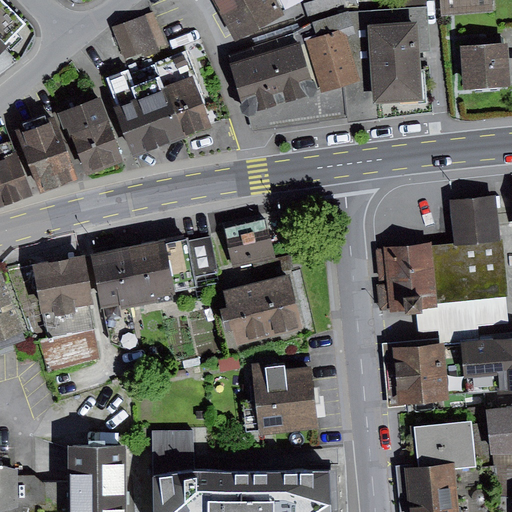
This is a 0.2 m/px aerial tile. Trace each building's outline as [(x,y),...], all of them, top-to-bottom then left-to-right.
[(209,0),(234,45),(286,17),(281,11),(301,0),(209,0)] [(318,0),(303,4),(308,20),(358,5),(356,0),(318,0)] [(491,0),(439,0),(441,17),(492,14),(491,0)] [(0,58),(9,50),(4,44),(23,26),(0,2),(0,58)] [(298,46),(231,65),(247,116),(250,115),(253,131),(347,118),(348,124),(376,122),(369,29),(369,12),(347,13),(313,24),(294,35),(298,46)] [(152,13),(113,29),(125,60),(164,44),(152,13)] [(417,25),(369,29),(376,122),(434,118),(431,67),(421,68),(417,25)] [(509,48),(462,50),(464,90),(511,88),(509,48)] [(172,60),(157,65),(185,142),(214,130),(186,55),(172,60)] [(117,109),(115,110),(133,161),(185,142),(157,65),(130,75),(129,71),(106,80),(117,109)] [(100,100),(58,115),(63,131),(67,130),(85,180),(124,166),(100,100)] [(54,117),(15,131),(32,178),(35,179),(42,196),(79,183),(54,117)] [(0,210),(34,199),(5,126),(0,127),(0,210)] [(497,195),(452,200),(456,245),(460,282),(505,277),(497,195)] [(266,223),(226,232),(234,264),(273,255),(266,223)] [(118,251),(130,310),(175,301),(174,294),(198,289),(196,278),(218,274),(211,238),(189,243),(188,241),(165,245),(165,242),(118,251)] [(460,282),(456,245),(377,251),(380,281),(388,280),(389,287),(378,288),(380,310),(507,300),(505,277),(460,282)] [(130,310),(118,251),(91,256),(111,342),(128,351),(139,349),(130,310)] [(100,360),(85,257),(34,267),(50,337),(39,341),(50,373),(100,360)] [(0,349),(25,340),(1,274),(0,274),(0,349)] [(303,331),(288,276),(257,284),(272,339),(303,331)] [(257,284),(223,293),(236,348),(272,339),(257,284)] [(511,340),(442,346),(446,395),(511,389),(511,340)] [(442,346),(390,351),(394,399),(446,395),(442,346)] [(286,361),(251,366),(260,435),(318,428),(311,368),(287,371),(286,361)] [(511,408),(486,411),(492,455),(511,454),(511,408)] [(473,423),(413,429),(418,463),(404,465),(408,511),(498,511),(496,467),(479,469),(473,423)] [(153,511),(330,511),(330,466),(194,470),(193,428),(152,430),(153,511)] [(0,440),(0,439),(0,511),(5,511),(19,509),(18,476),(18,471),(1,467),(0,440)] [(126,511),(126,449),(68,449),(69,483),(69,511),(126,511)] [(34,476),(18,476),(19,509),(5,511),(69,511),(69,483),(43,484),(34,476)]
